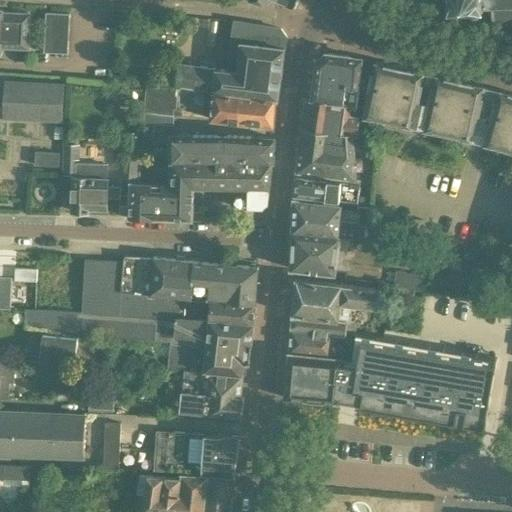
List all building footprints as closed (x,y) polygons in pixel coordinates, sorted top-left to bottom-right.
[(248,0),(248,1),(265,5),(266,0),(272,0),(285,5),(293,9),(297,0),(248,0)] [(511,0),(447,0),(447,1),(452,1),(452,5),(455,5),(455,1),(472,0),(472,5),(475,8),(480,7),(482,5),(485,7),(489,3),(493,3),(492,21),(488,25),(491,27),(494,23),(509,22),(509,28),(511,27),(511,0)] [(2,12),(0,46),(28,48),(29,13),(2,12)] [(67,53),(69,13),(45,12),(43,52),(67,53)] [(242,22),(234,21),(231,35),(222,34),(222,32),(147,23),(140,83),(147,84),(176,85),(276,99),(278,99),(287,36),(281,28),(242,22)] [(306,99),(341,104),(358,106),(363,59),(349,57),(350,56),(326,53),(317,60),(312,98),(307,98),(306,99)] [(418,100),(419,101),(423,83),(422,83),(424,72),(374,61),(372,72),(371,72),(367,89),(368,89),(364,108),(414,119),(418,100)] [(485,85),(435,74),(432,85),(431,85),(427,102),(428,102),(424,121),(474,132),(478,114),(480,114),(483,96),(482,96),(485,85)] [(0,117),(3,117),(61,120),(63,83),(5,80),(4,94),(0,93),(0,117)] [(271,127),(274,127),(276,99),(176,85),(147,84),(144,110),(173,114),(173,108),(203,111),(204,105),(212,106),(211,119),(271,126),(271,127)] [(511,92),(499,89),(496,100),(495,99),(490,117),(491,117),(486,135),(511,142),(511,92)] [(300,144),(315,146),(315,145),(332,147),(331,156),(353,158),(353,149),(363,149),(361,135),(360,134),(360,133),(358,133),(359,124),(358,117),(332,114),(333,108),(341,108),(341,104),(306,99),(302,129),(300,144)] [(173,125),(174,115),(144,111),(142,142),(152,143),(153,126),(156,124),(173,125)] [(142,142),(143,131),(123,130),(120,180),(139,181),(142,142)] [(171,158),(171,174),(194,176),(194,185),(234,187),(233,206),(262,207),(263,206),(266,203),(267,203),(268,188),(269,188),(272,161),(274,137),(226,134),(172,134),(172,158),(171,158)] [(315,146),(300,144),(296,171),(355,179),(353,158),(331,156),(332,147),(315,145),(315,146)] [(63,173),(76,173),(77,149),(64,148),(63,173)] [(59,152),(35,150),(34,163),(58,165),(59,152)] [(107,186),(107,164),(77,163),(77,176),(73,176),(71,210),(89,211),(89,208),(106,209),(106,199),(119,199),(119,191),(120,186),(107,186)] [(120,213),(120,214),(130,214),(130,216),(192,218),(194,185),(194,176),(171,174),(170,184),(131,181),(130,192),(119,191),(119,199),(119,213),(120,213)] [(358,202),(360,183),(296,175),(294,195),(357,202),(358,202)] [(358,206),(358,202),(357,202),(358,212),(341,210),(341,204),(294,199),(293,215),(360,222),(360,225),(376,227),(376,226),(376,221),(370,220),(370,213),(371,207),(358,206)] [(293,231),(353,238),(353,237),(389,242),(391,227),(376,226),(376,227),(360,225),(360,222),(293,215),(293,231)] [(353,238),(293,231),(292,234),(291,237),(291,241),(292,244),(292,249),(294,249),(294,259),(291,259),(291,268),(293,268),(335,273),(335,269),(347,270),(348,259),(350,259),(353,238)] [(176,255),(175,259),(153,256),(124,255),(123,261),(120,291),(187,297),(190,260),(183,259),(184,256),(176,255)] [(118,311),(120,291),(123,261),(85,259),(82,310),(118,311)] [(190,260),(187,297),(255,303),(258,266),(229,264),(190,260)] [(15,266),(14,281),(35,282),(35,267),(15,266)] [(425,276),(396,272),(394,286),(423,290),(425,276)] [(292,315),(346,321),(350,321),(352,304),(378,307),(380,289),(296,278),(292,315)] [(0,307),(15,309),(15,306),(14,306),(15,287),(7,287),(7,280),(0,280),(0,307)] [(184,369),(242,374),(244,362),(249,362),(252,343),(251,343),(254,322),(185,317),(187,297),(120,291),(118,311),(82,310),(25,309),(24,326),(47,329),(74,332),(92,334),(93,333),(170,341),(167,367),(184,369)] [(187,297),(185,317),(254,322),(255,303),(187,297)] [(346,321),(292,315),(291,329),(345,335),(353,335),(353,325),(345,324),(346,321)] [(345,341),(345,337),(339,337),(339,340),(333,340),(333,333),(345,335),(291,329),(289,351),(330,356),(330,349),(343,351),(345,341)] [(74,363),(77,337),(42,333),(39,361),(74,363)] [(289,351),(284,394),(337,400),(338,394),(358,398),(357,402),(444,419),(456,359),(359,341),(355,360),(330,356),(289,351)] [(0,358),(0,398),(8,398),(9,382),(14,377),(15,361),(5,360),(5,359),(0,358)] [(242,374),(184,369),(180,409),(242,416),(244,397),(241,396),(243,374),(242,374)] [(96,385),(111,386),(111,371),(97,370),(96,385)] [(114,394),(89,392),(88,409),(113,410),(114,394)] [(0,455),(83,459),(85,412),(0,408),(0,455)] [(118,470),(120,422),(105,421),(103,469),(118,470)] [(153,469),(234,475),(239,435),(156,429),(153,469)] [(0,478),(3,479),(3,478),(29,480),(30,466),(0,464),(0,478)] [(164,475),(165,474),(162,474),(162,475),(148,473),(141,511),(229,511),(234,476),(180,473),(179,476),(164,475)]
